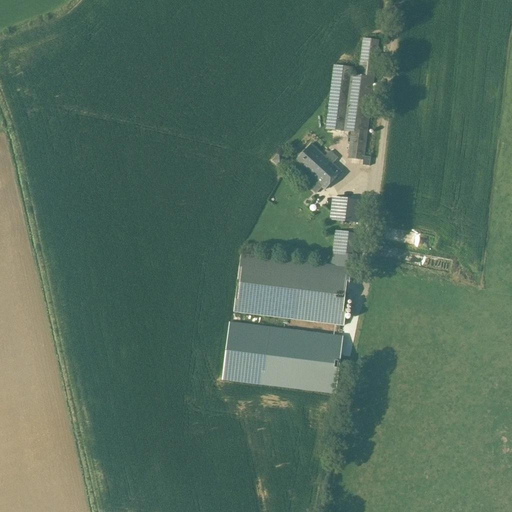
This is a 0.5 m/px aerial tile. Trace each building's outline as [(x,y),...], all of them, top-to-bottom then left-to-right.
[(334,67),(326,130),(351,133),(348,159),(363,161),(362,166),(369,167),(371,158),(364,157),(379,42),(363,40),(358,77),(351,76),(352,69),(334,67)] [(312,145),(295,163),(312,179),(307,185),(316,194),(322,188),(325,190),(341,173),(333,165),(338,159),(331,152),(325,158),(323,156),(312,145)] [(333,199),(330,221),(360,225),(363,202),(333,199)] [(241,254),(234,313),(344,326),(351,268),(241,254)] [(232,324),(225,381),(335,395),(342,337),(232,324)]
